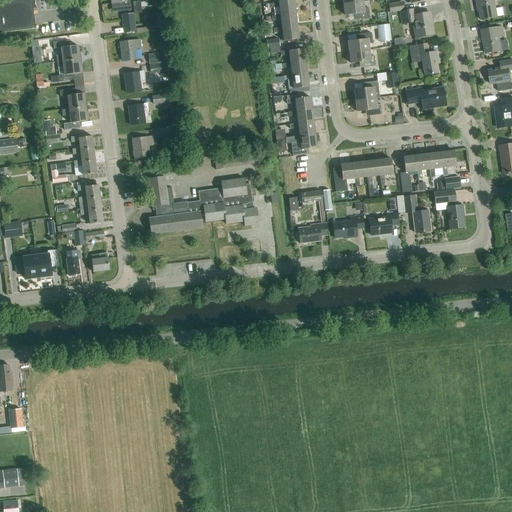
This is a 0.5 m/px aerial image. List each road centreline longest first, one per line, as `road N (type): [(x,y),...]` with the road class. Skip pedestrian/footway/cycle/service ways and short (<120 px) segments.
road 1 (unclassified): [(511,300),(0,356)]
road 2 (residential): [(131,287),(487,245),(481,197)]
road 3 (residential): [(131,287),(92,0)]
road 4 (residential): [(470,123),(371,137),(345,132),(334,111),(321,0)]
road 5 (residential): [(0,304),(131,287)]
road 6 (residential): [(470,123),(449,0)]
